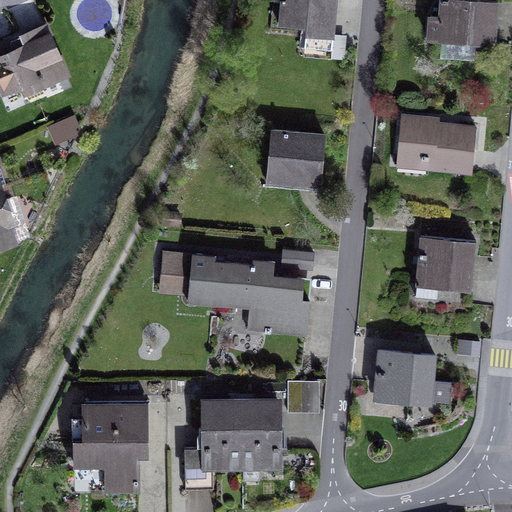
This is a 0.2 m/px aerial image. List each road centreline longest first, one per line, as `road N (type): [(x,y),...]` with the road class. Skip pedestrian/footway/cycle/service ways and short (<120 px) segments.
road 1 (residential): [(336,511),(331,468),(375,0)]
road 2 (residential): [(511,257),(497,412),(482,473)]
